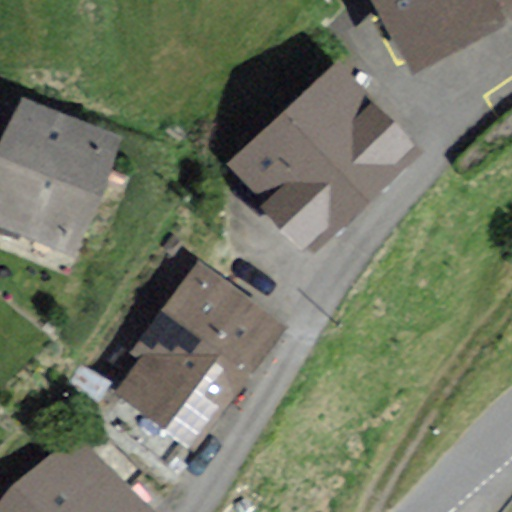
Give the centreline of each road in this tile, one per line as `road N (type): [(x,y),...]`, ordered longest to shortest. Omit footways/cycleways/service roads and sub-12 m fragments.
road 1 (residential): [(511,52),(467,83),(447,137),(337,276),(191,511)]
road 2 (track): [(511,297),(418,417),(365,511)]
road 3 (unclassified): [(423,511),(511,424)]
